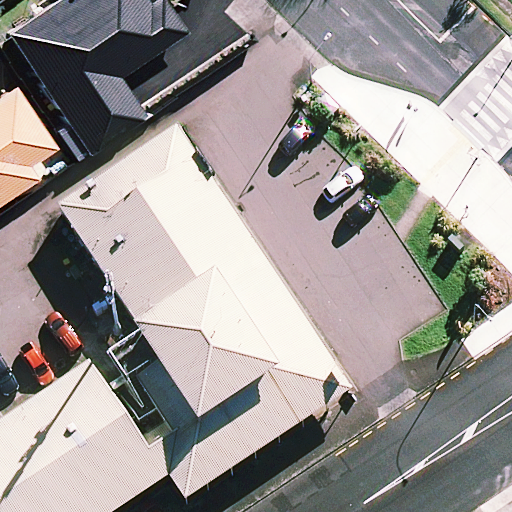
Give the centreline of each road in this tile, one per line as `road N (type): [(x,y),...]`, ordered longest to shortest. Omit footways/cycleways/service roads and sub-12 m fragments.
road 1 (residential): [(511,401),(347,511)]
road 2 (residential): [(398,0),(511,109)]
